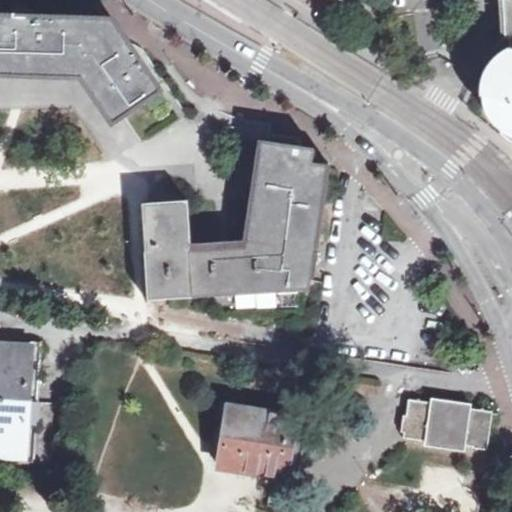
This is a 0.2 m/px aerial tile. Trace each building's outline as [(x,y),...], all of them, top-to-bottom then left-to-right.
[(511,0),(502,0),(505,39),(510,39),(511,71),(487,64),(478,97),(485,99),(490,118),(505,131),(504,133),(511,138),(511,0)] [(0,75),(42,76),(82,77),(98,101),(113,123),(160,92),(113,22),(0,18),(0,75)] [(142,204),(145,252),(150,301),(311,291),(328,165),(314,163),(316,150),(262,142),(246,246),(233,247),(232,238),(219,239),(219,247),(189,250),(186,202),(142,204)] [(0,345),(0,453),(26,455),(31,347),(0,345)] [(410,399),(405,437),(488,450),(494,412),(410,399)] [(230,409),(221,466),(298,478),(308,421),(230,409)]
